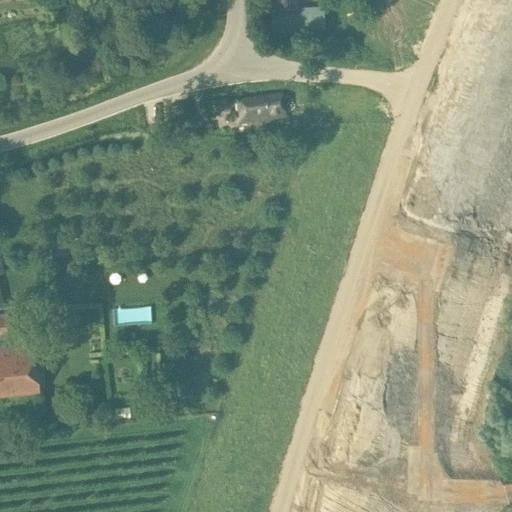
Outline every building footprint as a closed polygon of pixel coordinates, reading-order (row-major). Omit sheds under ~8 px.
[(295,0),(271,0),(273,32),(297,31),(295,0)] [(235,112),(236,123),(285,116),(281,94),(235,99),(236,109),(235,112)] [(227,111),(226,99),(213,101),(215,113),(227,111)] [(165,109),(166,127),(173,127),(171,108),(165,109)] [(154,323),(154,304),(112,306),(113,325),(154,323)] [(16,312),(6,313),(0,313),(0,335),(9,335),(8,326),(17,325),(16,320),(21,319),(20,313),(16,313),(16,312)] [(14,345),(0,346),(0,394),(38,391),(33,343),(30,329),(14,331),(15,340),(14,341),(14,345)]
